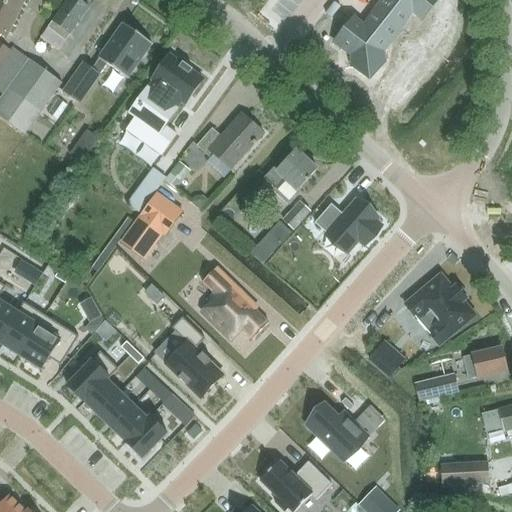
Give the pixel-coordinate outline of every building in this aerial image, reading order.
[(0,0),(0,36),(6,39),(25,0),(0,0)] [(58,53),(90,10),(76,0),(70,0),(41,40),(58,53)] [(386,0),(378,11),(402,30),(413,16),(423,24),(442,0),(441,0),(386,0)] [(356,17),(337,41),(355,55),(356,68),(374,82),(387,65),(386,51),(402,30),(378,11),(367,25),(356,17)] [(123,24),(99,59),(99,60),(92,70),(84,63),(63,93),(79,104),(107,65),(127,80),(152,45),(123,24)] [(0,67),(10,54),(9,53),(0,46),(0,67)] [(12,49),(9,53),(10,54),(0,67),(0,95),(4,98),(0,103),(0,119),(23,137),(61,85),(12,49)] [(134,119),(126,131),(146,146),(160,156),(161,157),(177,135),(167,128),(180,110),(184,104),(185,105),(202,81),(187,70),(186,71),(169,59),(129,115),(134,119)] [(212,130),(197,147),(211,159),(214,156),(224,166),(230,171),(262,134),(241,115),(222,138),(212,130)] [(87,135),(70,157),(75,161),(71,167),(77,172),(97,142),(87,135)] [(275,169),(265,179),(276,189),(273,192),(289,206),(300,194),(297,191),(318,169),(297,150),(278,172),(275,169)] [(178,162),(163,181),(175,190),(190,171),(178,162)] [(141,186),(127,206),(140,215),(154,195),(141,186)] [(157,195),(122,244),(143,260),(162,233),(166,236),(182,213),(157,195)] [(294,232),(308,216),(311,212),(299,201),(282,221),(294,232)] [(332,205),(315,224),(327,234),(326,235),(348,254),(359,242),(364,247),(381,227),(376,222),(378,220),(356,201),(343,216),(332,205)] [(280,224),(253,253),(265,264),(292,235),(280,224)] [(230,338),(240,328),(253,340),(268,324),(246,302),(249,299),(217,268),(202,283),(215,296),(212,299),(214,302),(203,312),(230,338)] [(59,271),(55,278),(65,285),(69,278),(59,271)] [(441,276),(405,306),(417,320),(423,315),(435,329),(429,334),(439,346),(447,339),(475,317),(463,302),(466,300),(456,287),(452,290),(447,284),(441,276)] [(0,284),(0,343),(25,304),(24,303),(17,314),(0,302),(0,296),(6,288),(0,284)] [(25,304),(0,343),(0,344),(20,357),(45,317),(25,304)] [(45,317),(20,357),(42,371),(49,359),(61,367),(79,338),(45,317)] [(188,345),(167,367),(201,400),(224,377),(196,351),(206,341),(183,319),(172,330),(188,345)] [(127,343),(121,349),(138,365),(144,359),(127,343)] [(472,381),(507,372),(501,348),(465,357),(472,381)] [(100,353),(67,387),(84,404),(118,369),(100,353)] [(380,353),(370,364),(389,380),(399,369),(380,353)] [(118,369),(84,404),(85,405),(85,404),(98,417),(121,394),(108,381),(118,370),(118,369)] [(454,375),(447,377),(415,385),(419,403),(458,394),(454,375)] [(121,394),(98,417),(112,431),(134,408),(121,394)] [(429,415),(444,412),(441,401),(426,405),(429,415)] [(369,439),(343,414),(338,419),(325,406),(306,426),(344,464),(369,439)] [(504,432),(511,429),(511,407),(482,415),(486,430),(503,426),(504,432)] [(134,408),(112,431),(125,443),(125,444),(150,418),(149,417),(147,420),(134,408)] [(186,409),(178,418),(187,426),(195,417),(186,409)] [(150,418),(125,444),(143,461),(167,435),(150,418)] [(266,471),(258,481),(275,497),(272,501),(283,511),(286,508),(290,511),(291,511),(309,494),(314,499),(330,483),(306,460),(292,475),(277,460),(275,462),(273,461),(264,469),(266,471)] [(490,496),(488,462),(441,465),(442,487),(474,485),(474,497),(490,496)] [(0,499),(0,511),(24,511),(9,497),(3,503),(0,499)]
